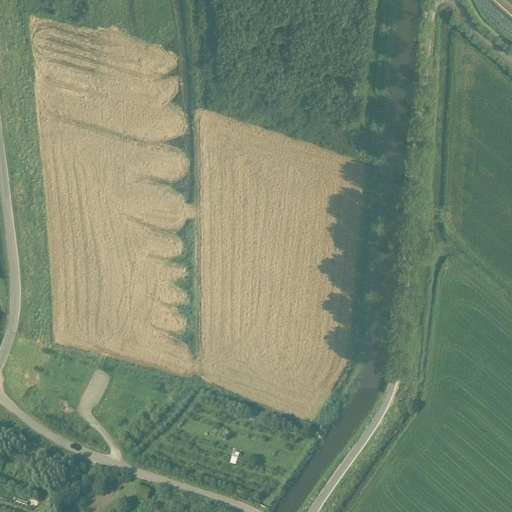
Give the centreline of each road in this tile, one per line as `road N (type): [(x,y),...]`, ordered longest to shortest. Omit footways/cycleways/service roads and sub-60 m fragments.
road 1 (unclassified): [(312,511),(377,420),(403,338),(433,0)]
road 2 (unclassified): [(251,511),(67,447),(0,397)]
road 3 (unclassified): [(0,358),(14,302),(0,153)]
